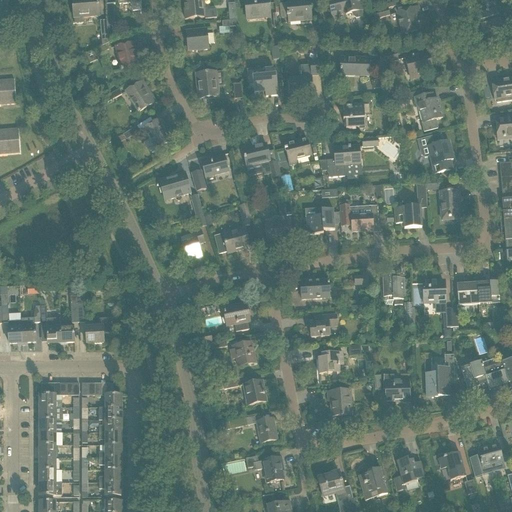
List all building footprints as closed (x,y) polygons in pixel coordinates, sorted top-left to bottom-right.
[(72,0),(73,5),(71,5),(71,12),(73,12),(74,24),(83,24),(83,18),(99,16),(97,0),(89,0),(88,0),(72,0)] [(141,0),(140,0),(139,0),(117,0),(118,5),(129,4),(132,11),(141,11),(141,0)] [(182,0),(184,12),(186,12),(187,19),(185,19),(185,20),(205,18),(205,20),(216,19),(216,10),(207,11),(207,9),(205,9),(203,0),(182,0)] [(270,18),(267,0),(248,0),(245,0),(247,21),(270,18)] [(311,21),(309,0),(300,0),(286,1),(288,15),(286,16),(287,17),(288,17),(289,23),(311,21)] [(337,0),(336,0),(335,0),(331,0),(328,1),(332,16),(345,13),(346,15),(352,13),(353,17),(357,19),(360,18),(362,14),(360,7),(361,6),(362,4),(361,2),(360,1),(359,1),(358,0),(337,0)] [(473,23),(472,25),(473,27),(474,29),(476,30),(478,30),(481,29),(483,35),(502,28),(501,24),(503,23),(500,13),(497,14),(496,10),(498,9),(496,2),(489,4),(488,2),(481,4),(482,6),(480,7),(482,14),(477,15),(478,21),(475,22),(473,23)] [(229,21),(236,20),(235,3),(227,4),(229,21)] [(115,26),(114,10),(114,4),(106,5),(107,21),(108,27),(115,26)] [(420,16),(418,8),(397,13),(403,35),(418,31),(415,18),(420,16)] [(388,9),(373,13),(375,19),(389,15),(388,9)] [(222,21),(223,28),(219,28),(219,34),(229,34),(228,27),(237,27),(236,20),(229,21),(222,21)] [(108,27),(107,21),(100,21),(102,47),(109,44),(108,27)] [(205,30),(186,32),(188,52),(207,50),(207,45),(214,44),(213,34),(206,35),(205,30)] [(135,43),(116,48),(121,71),(138,68),(138,67),(134,52),(137,52),(135,43)] [(102,47),(93,51),(86,55),(90,64),(98,61),(96,56),(112,49),(109,44),(102,47)] [(278,47),(271,48),(273,61),(280,60),(278,47)] [(396,52),(379,56),(381,64),(398,60),(396,52)] [(413,56),(405,58),(409,77),(423,74),(423,76),(427,75),(429,75),(429,74),(433,73),(428,54),(414,58),(413,56)] [(355,76),(369,76),(370,59),(341,58),(340,76),(355,76)] [(315,62),(310,63),(310,66),(310,76),(311,76),(323,76),(322,66),(322,62),(321,62),(315,62)] [(301,79),(289,80),(290,97),(312,95),(311,76),(310,76),(310,66),(300,67),(301,79)] [(265,76),(252,78),(254,94),(265,93),(265,98),(278,96),(276,75),(273,76),(273,70),(265,71),(265,76)] [(216,73),(196,75),(198,100),(218,98),(216,73)] [(371,82),(374,90),(387,86),(385,78),(371,82)] [(0,155),(7,155),(7,154),(20,153),(20,154),(18,130),(18,131),(3,132),(3,131),(0,131),(0,105),(1,106),(1,105),(16,103),(16,105),(16,104),(14,80),(14,82),(1,83),(1,81),(0,81),(0,155)] [(511,100),(511,80),(506,81),(506,80),(492,82),(494,101),(497,100),(497,103),(511,100)] [(143,82),(126,93),(138,113),(153,104),(152,104),(145,91),(147,89),(143,82)] [(242,99),(241,84),(233,85),(234,100),(242,99)] [(119,90),(107,97),(105,98),(107,103),(122,95),(119,90)] [(431,102),(429,95),(415,99),(418,113),(420,113),(423,124),(421,124),(423,133),(438,129),(436,121),(443,119),(438,100),(431,102)] [(369,114),(369,106),(346,107),(347,113),(343,113),(343,122),(345,121),(346,129),(365,128),(364,115),(369,114)] [(153,124),(143,130),(156,150),(170,141),(162,128),(165,127),(160,119),(153,124)] [(511,119),(495,121),(497,141),(511,139),(511,119)] [(136,127),(123,135),(126,140),(140,132),(136,127)] [(441,135),(417,141),(421,156),(425,158),(431,156),(432,157),(435,156),(436,160),(433,161),(431,163),(434,175),(450,171),(448,162),(453,161),(448,142),(443,144),(441,135)] [(296,161),(311,157),(307,139),(284,145),(285,149),(284,150),(285,151),(286,151),(290,166),(297,165),(296,161)] [(378,147),(377,139),(362,140),(362,148),(378,147)] [(266,145),(243,150),(245,158),(244,158),(246,167),(247,167),(248,170),(262,167),(263,174),(264,176),(271,174),(268,164),(270,164),(269,162),(267,152),(268,152),(266,145)] [(334,149),(335,161),(326,161),(327,172),(329,178),(347,177),(346,165),(352,165),(352,162),(360,161),(359,147),(334,149)] [(216,158),(201,162),(205,179),(228,172),(223,153),(215,155),(216,158)] [(270,164),(268,164),(271,174),(272,179),(280,178),(276,163),(270,164)] [(511,170),(511,163),(499,164),(500,171),(511,170)] [(201,171),(191,174),(197,192),(206,190),(201,171)] [(190,194),(185,174),(174,177),(174,179),(160,183),(165,201),(190,194)] [(511,176),(501,178),(501,184),(511,183),(511,176)] [(404,229),(421,228),(420,209),(427,209),(425,184),(417,185),(418,204),(410,205),(411,209),(397,210),(398,224),(404,224),(404,229)] [(381,187),(370,187),(370,194),(376,193),(376,200),(382,199),(381,187)] [(511,190),(502,191),(502,198),(511,197),(511,190)] [(442,221),(459,220),(458,207),(457,207),(456,199),(459,199),(458,192),(440,193),(442,221)] [(196,217),(203,216),(197,196),(191,198),(196,217)] [(511,199),(502,200),(504,221),(511,220),(511,199)] [(285,217),(286,216),(292,216),(291,202),(283,203),(285,217)] [(243,227),(251,225),(247,205),(239,207),(243,227)] [(363,231),(373,230),(372,224),(378,223),(377,205),(349,207),(348,206),(339,206),(341,226),(350,226),(350,225),(351,225),(352,233),(363,232),(363,231)] [(323,209),(305,210),(307,236),(323,235),(323,231),(335,231),(334,226),(338,225),(338,224),(340,224),(339,214),(334,214),(333,210),(323,211),(323,209)] [(203,216),(196,217),(200,229),(206,227),(203,216)] [(278,217),(278,223),(264,225),(266,242),(289,239),(286,216),(285,217),(278,217)] [(500,221),(501,221),(501,228),(505,228),(506,242),(511,241),(511,220),(504,221),(500,221)] [(222,235),(214,238),(218,254),(227,252),(227,255),(250,248),(244,229),(231,233),(231,232),(222,234),(222,235)] [(182,244),(185,255),(188,263),(190,262),(191,263),(193,262),(193,261),(203,258),(199,245),(205,243),(201,231),(192,234),(193,240),(182,244)] [(390,275),(390,276),(382,277),(383,299),(383,302),(385,306),(392,306),(393,302),(394,302),(394,306),(401,306),(401,301),(405,301),(404,279),(395,280),(395,276),(395,275),(394,274),(393,273),(392,273),(391,273),(391,274),(390,274),(390,275)] [(372,274),(362,274),(362,287),(373,287),(372,274)] [(457,280),(456,280),(458,307),(479,305),(477,279),(477,284),(464,285),(463,280),(457,280)] [(500,304),(498,283),(486,284),(485,279),(478,279),(477,279),(479,305),(500,304)] [(328,281),(300,282),(301,300),(329,298),(328,281)] [(424,290),(423,290),(423,306),(445,305),(445,289),(444,289),(443,282),(424,282),(424,290)] [(404,305),(405,327),(412,327),(411,304),(404,305)] [(249,330),(247,323),(249,322),(246,305),(223,309),(227,327),(235,325),(236,333),(249,330)] [(190,314),(194,330),(201,328),(198,313),(190,314)] [(47,315),(40,315),(41,323),(41,326),(46,325),(48,345),(61,344),(60,319),(47,320),(47,315)] [(337,327),(336,316),(315,317),(315,323),(310,324),(311,339),(329,337),(328,327),(337,327)] [(33,319),(20,320),(21,322),(23,346),(25,346),(25,344),(27,344),(36,343),(35,328),(34,324),(33,324),(33,319)] [(66,319),(60,319),(61,344),(66,344),(74,343),(73,328),(66,328),(66,319)] [(113,333),(112,319),(100,320),(100,328),(86,329),(87,345),(104,344),(103,334),(113,333)] [(9,323),(8,323),(8,329),(9,345),(17,344),(20,344),(20,346),(23,346),(21,322),(15,322),(9,322),(9,323)] [(203,335),(196,336),(198,345),(212,342),(211,337),(204,338),(203,335)] [(213,354),(212,350),(227,347),(226,342),(203,346),(205,356),(213,354)] [(232,347),(233,352),(231,352),(232,360),(236,359),(238,368),(256,364),(253,353),(252,353),(250,344),(232,347)] [(348,348),(349,357),(361,356),(360,347),(348,348)] [(343,366),(343,354),(321,355),(322,359),(318,360),(319,375),(340,374),(339,366),(343,366)] [(426,383),(427,399),(446,398),(446,385),(454,385),(453,356),(444,356),(445,369),(437,370),(437,374),(426,375),(427,383),(426,383)] [(495,368),(492,360),(461,370),(467,390),(487,384),(489,391),(501,387),(499,383),(495,368)] [(495,368),(499,383),(501,387),(502,391),(507,389),(507,388),(509,387),(510,389),(511,389),(510,388),(511,387),(511,362),(495,368)] [(393,376),(384,376),(383,390),(386,390),(386,402),(402,401),(402,403),(409,403),(408,378),(401,379),(401,380),(394,380),(393,376)] [(237,380),(221,383),(222,391),(238,387),(237,380)] [(248,406),(266,403),(262,382),(244,386),(248,406)] [(328,393),(328,402),(331,402),(332,417),(341,417),(341,418),(342,418),(342,417),(352,416),(350,391),(328,393)] [(40,396),(40,409),(62,409),(62,402),(55,402),(55,396),(54,396),(48,396),(41,396),(40,396)] [(106,397),(106,409),(121,409),(121,396),(113,396),(107,396),(106,397)] [(40,409),(40,421),(55,421),(63,421),(63,409),(62,409),(40,409)] [(121,409),(106,409),(101,409),(101,417),(106,417),(106,421),(121,421),(121,409)] [(249,418),(229,422),(231,430),(251,426),(249,418)] [(277,441),(273,419),(256,423),(260,444),(277,441)] [(55,421),(40,421),(40,434),(55,434),(55,421)] [(106,421),(106,427),(99,427),(99,434),(121,434),(121,421),(106,421)] [(40,434),(40,446),(55,446),(55,434),(40,434)] [(121,434),(99,434),(99,441),(106,441),(106,447),(121,447),(121,434)] [(475,478),(475,477),(505,469),(498,445),(484,449),(484,448),(483,448),(484,450),(478,451),(478,450),(477,450),(479,456),(469,459),(475,478)] [(40,446),(40,459),(55,459),(55,446),(40,446)] [(106,447),(106,452),(99,452),(99,459),(106,459),(121,459),(121,447),(106,447)] [(444,459),(438,460),(441,470),(447,469),(450,482),(466,478),(459,453),(443,458),(444,459)] [(281,459),(258,463),(257,457),(245,460),(247,469),(259,467),(259,470),(264,469),(267,484),(283,481),(281,467),(283,466),(281,459)] [(40,459),(40,472),(55,472),(55,459),(40,459)] [(121,459),(106,459),(99,459),(99,466),(106,466),(106,472),(121,472),(121,459)] [(397,462),(401,478),(393,480),(397,493),(406,490),(405,486),(416,483),(416,481),(424,479),(420,463),(414,465),(413,461),(408,462),(408,459),(397,462)] [(368,474),(358,477),(364,496),(375,493),(377,498),(379,498),(388,495),(380,469),(371,472),(372,473),(368,474)] [(55,472),(40,472),(40,484),(55,484),(55,472)] [(99,478),(99,484),(121,484),(121,472),(106,472),(106,478),(99,478)] [(331,476),(317,480),(322,496),(336,493),(338,501),(340,500),(345,499),(346,499),(346,498),(343,489),(339,473),(331,475),(331,476)] [(473,481),(467,482),(464,483),(469,499),(476,497),(475,494),(476,493),(473,481)] [(55,484),(40,484),(40,497),(62,497),(62,484),(55,484)] [(121,484),(99,484),(99,490),(106,490),(106,497),(121,497),(121,484)] [(350,487),(343,489),(346,498),(346,499),(345,499),(346,501),(346,503),(348,511),(356,511),(354,504),(353,499),(350,487)] [(266,506),(267,511),(291,511),(290,502),(266,506)] [(39,511),(55,511),(55,503),(40,503),(39,511)] [(105,511),(121,511),(121,503),(106,503),(105,511)]
